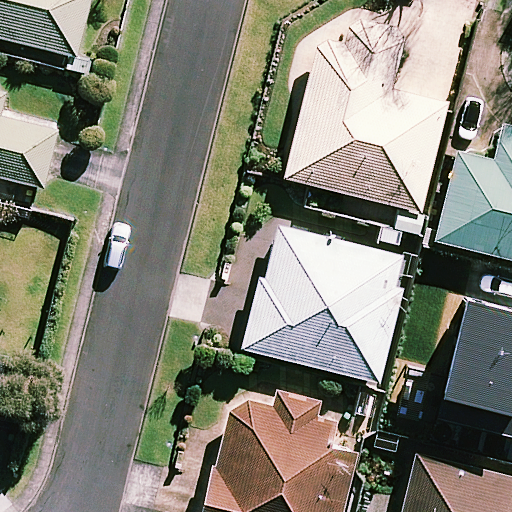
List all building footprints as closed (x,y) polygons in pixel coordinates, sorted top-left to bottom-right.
[(0,0),(0,40),(78,59),(91,0),(0,0)] [(403,35),(350,22),(343,51),(317,45),(284,180),(417,213),(444,107),(389,93),(403,35)] [(0,112),(4,95),(0,94),(0,179),(44,191),(58,133),(0,118),(0,112)] [(511,131),(501,129),(492,164),(454,154),(432,243),(511,262),(511,131)] [(407,262),(272,229),(242,350),(376,384),(407,262)] [(511,351),(502,350),(484,426),(511,432),(511,351)] [(337,409),(278,394),(273,411),(231,401),(202,511),(339,511),(354,456),(327,449),(337,409)] [(511,511),(511,481),(409,455),(394,511),(511,511)]
